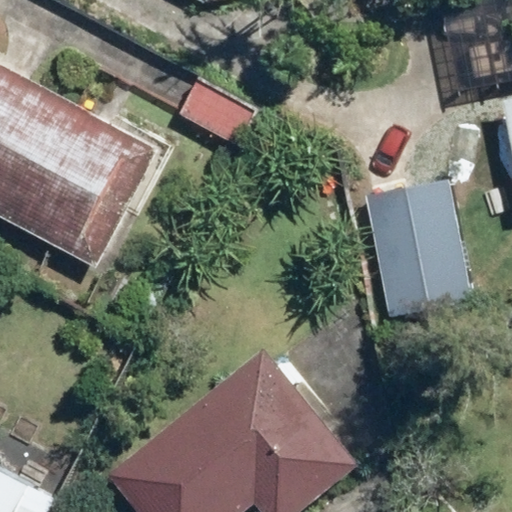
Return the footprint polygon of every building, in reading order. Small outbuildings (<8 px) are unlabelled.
[(511,0),(454,0),(470,86),(511,78),(511,0)] [(0,51),(0,204),(114,263),(177,143),(0,51)] [(207,72),(188,110),(259,145),(278,107),(207,72)] [(485,299),(460,174),(378,190),(403,315),(485,299)] [(284,341),(123,470),(156,511),(256,511),(272,499),(282,511),(313,511),(379,459),(314,378),(317,376),(302,357),(299,359),(284,341)] [(0,456),(0,511),(53,511),(64,491),(0,456)]
